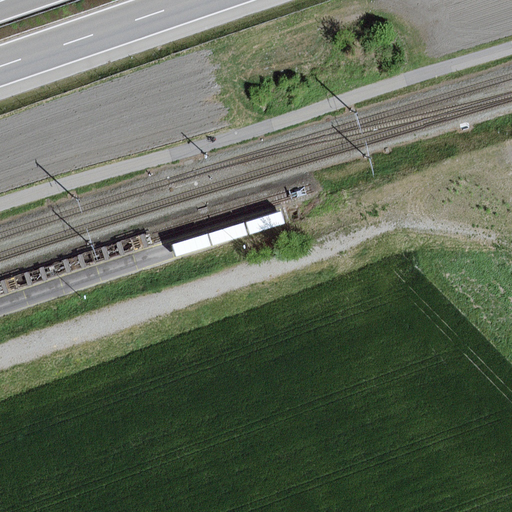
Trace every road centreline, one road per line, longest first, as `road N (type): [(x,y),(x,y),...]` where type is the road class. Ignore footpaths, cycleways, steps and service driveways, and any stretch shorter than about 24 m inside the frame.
road 1 (track): [(511,48),(0,198)]
road 2 (track): [(0,356),(354,239)]
road 3 (motorway): [(0,66),(195,0)]
